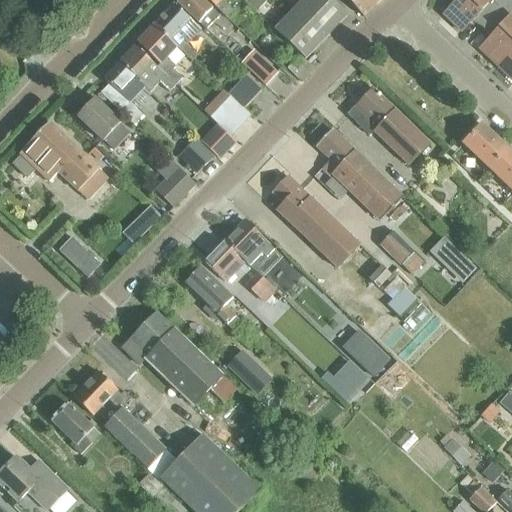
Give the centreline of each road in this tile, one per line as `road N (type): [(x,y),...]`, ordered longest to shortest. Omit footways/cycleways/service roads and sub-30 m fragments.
road 1 (residential): [(85,322),(394,5)]
road 2 (tertiary): [(0,132),(124,0)]
road 3 (residential): [(511,121),(394,5)]
road 4 (residential): [(0,412),(85,322)]
